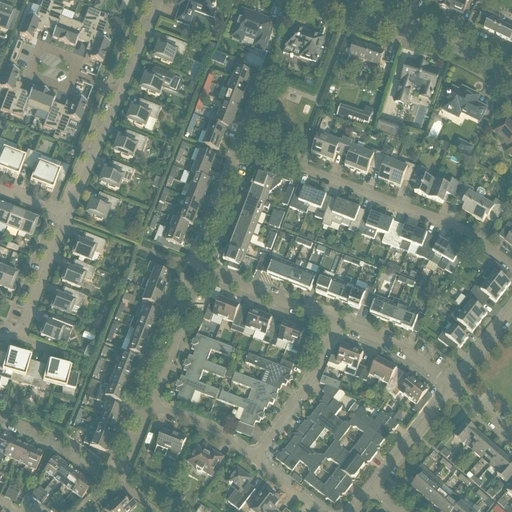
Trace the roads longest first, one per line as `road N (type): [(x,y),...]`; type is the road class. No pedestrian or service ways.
road 1 (residential): [(238,145),(452,224),(511,264)]
road 2 (residential): [(66,215),(158,0)]
road 3 (residential): [(311,0),(448,45),(511,77)]
road 4 (residential): [(254,455),(312,373),(336,321)]
road 5 (residential): [(0,331),(23,329),(66,215)]
road 6 (residential): [(151,406),(202,271)]
road 7 (residential): [(202,271),(336,321)]
road 8 (residential): [(202,271),(195,258),(238,145)]
road 9 (residential): [(336,321),(451,385)]
road 10 (residential): [(451,385),(370,488)]
